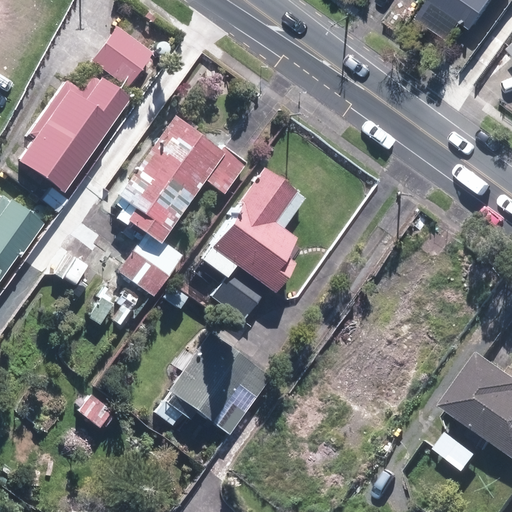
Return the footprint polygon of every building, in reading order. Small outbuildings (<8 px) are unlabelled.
[(476,27),(497,0),(431,0),(420,14),(449,37),(465,18),(476,27)] [(151,51),(115,26),(90,60),(126,86),(151,51)] [(61,189),(129,96),(101,75),(99,79),(92,74),(81,89),(66,78),(27,132),(33,136),(18,158),(61,189)] [(218,146),(174,113),(116,193),(133,206),(125,217),(146,232),(158,241),(204,178),(222,192),(245,161),(220,143),(218,146)] [(304,196),(262,166),(238,199),(241,202),(201,257),(225,275),(234,262),(267,286),(273,290),(294,261),(284,253),(297,235),(283,225),(304,196)] [(22,252),(43,222),(3,193),(0,198),(0,272),(18,249),(22,252)] [(118,271),(151,295),(179,256),(158,241),(146,232),(118,271)] [(74,284),(87,264),(67,251),(55,272),(74,284)] [(210,296),(242,320),(267,286),(234,262),(225,275),(210,296)] [(186,295),(171,284),(162,296),(177,308),(186,295)] [(110,303),(99,296),(87,316),(98,323),(110,303)] [(411,307),(399,323),(370,302),(333,352),(364,375),(356,386),(393,412),(401,401),(437,351),(449,335),(411,307)] [(271,374),(208,330),(167,389),(230,433),(271,374)] [(511,367),(488,351),(450,404),(511,448),(511,367)] [(91,393),(77,409),(98,426),(111,410),(91,393)]
